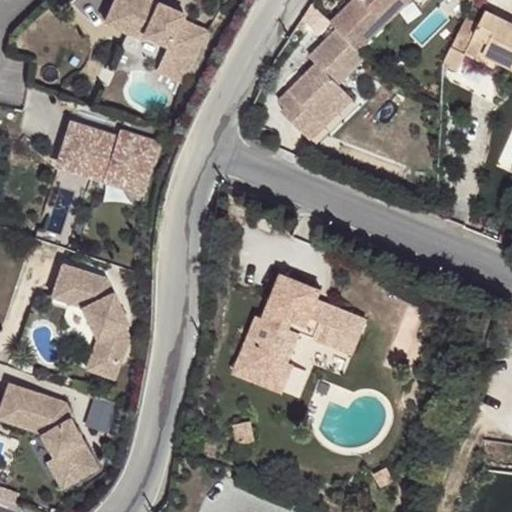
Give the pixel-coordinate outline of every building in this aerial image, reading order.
[(179,9),(160,0),(119,0),(110,21),(146,38),(148,34),(173,45),(164,64),(192,77),(213,31),(187,19),(177,14),(179,9)] [(383,18),(397,0),(359,0),(335,27),(341,33),(363,53),(390,24),(383,18)] [(410,0),(397,0),(383,18),(390,24),(410,0)] [(179,9),(177,14),(187,19),(190,14),(179,9)] [(480,28),(467,55),(496,70),(500,62),(511,68),(511,22),(488,11),(480,28)] [(451,47),(456,50),(470,23),(465,20),(451,47)] [(470,23),(456,50),(467,55),(480,28),(470,23)] [(363,53),(341,33),(314,62),(322,68),(307,86),(298,95),(286,108),(294,115),(291,118),(312,138),(352,94),(344,87),(370,59),(363,53)] [(192,77),(164,64),(161,69),(189,82),(192,77)] [(291,88),(298,95),(307,86),(299,79),(291,88)] [(359,101),(352,94),(312,138),(320,145),(359,101)] [(75,122),(61,163),(107,178),(109,171),(146,183),(159,144),(121,131),(119,137),(75,122)] [(109,171),(107,178),(143,191),(146,183),(109,171)] [(65,261),(53,294),(83,304),(99,336),(92,356),(122,367),(132,336),(126,324),(130,322),(108,276),(65,261)] [(239,373),(269,385),(280,359),(291,364),(308,322),(321,328),(317,338),(356,354),(370,319),(331,304),(328,310),(318,306),(321,300),(324,290),(285,274),(268,319),(262,316),(239,373)] [(321,300),(318,306),(328,310),(331,304),(321,300)] [(92,356),(88,365),(119,376),(122,367),(92,356)] [(280,359),(269,385),(287,392),(297,366),(291,364),(280,359)] [(86,390),(89,381),(75,376),(72,386),(86,390)] [(9,379),(0,405),(0,415),(41,430),(58,456),(64,464),(71,459),(83,477),(103,463),(71,415),(64,404),(54,401),(56,396),(9,379)] [(56,396),(54,401),(64,404),(71,415),(75,413),(65,399),(56,396)] [(64,464),(58,456),(51,460),(68,486),(83,477),(71,459),(64,464)] [(0,494),(18,500),(21,491),(1,484),(0,484),(0,494)]
